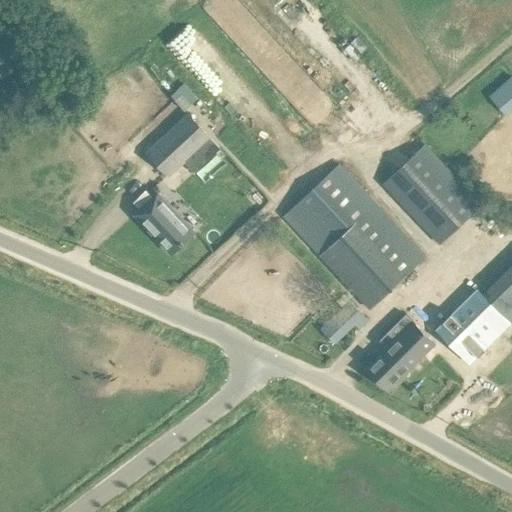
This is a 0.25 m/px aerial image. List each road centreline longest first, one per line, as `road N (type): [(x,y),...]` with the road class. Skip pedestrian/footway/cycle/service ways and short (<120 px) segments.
road 1 (unclassified): [(264,355),(0,239)]
road 2 (unclassified): [(511,487),(264,355)]
road 3 (unclassified): [(264,355),(226,399),(78,511)]
